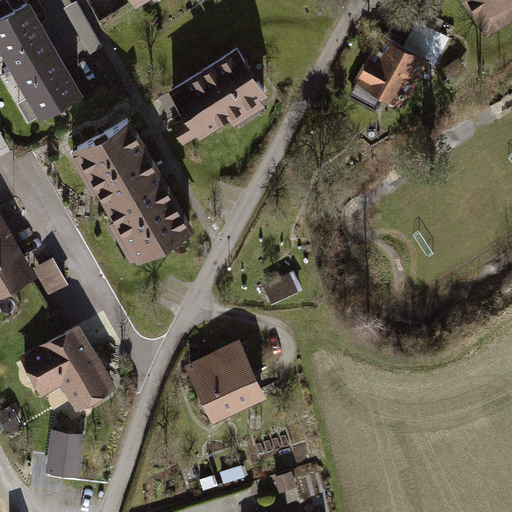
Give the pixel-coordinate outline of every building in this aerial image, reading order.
[(28,0),(0,15),(0,37),(16,67),(53,46),(28,0)] [(471,0),(489,26),(511,11),(502,0),(471,0)] [(359,79),(352,92),(375,104),(385,87),(404,97),(425,58),(434,63),(447,38),(417,22),(404,46),(385,36),(361,80),(359,79)] [(83,34),(89,44),(99,39),(91,24),(84,28),(86,32),(83,34)] [(53,46),(16,67),(42,112),(79,91),(53,46)] [(238,48),(174,89),(191,115),(174,125),(184,141),(265,90),(238,48)] [(446,69),(452,78),(463,70),(457,61),(446,69)] [(128,118),(78,146),(141,255),(191,226),(128,118)] [(0,215),(0,289),(25,275),(5,239),(11,235),(0,215)] [(41,267),(52,287),(66,279),(55,259),(41,267)] [(289,273),(266,283),(273,298),(296,288),(289,273)] [(79,402),(111,384),(78,325),(26,355),(41,381),(60,370),(79,402)] [(192,364),(207,395),(213,392),(221,409),(264,389),(245,350),(222,361),(217,352),(192,364)] [(12,434),(20,429),(8,407),(0,411),(0,416),(7,430),(9,429),(12,434)] [(83,444),(53,440),(49,469),(79,473),(83,444)] [(245,466),(224,473),(228,483),(248,476),(245,466)] [(292,471),(277,475),(281,487),(295,482),(292,471)]
